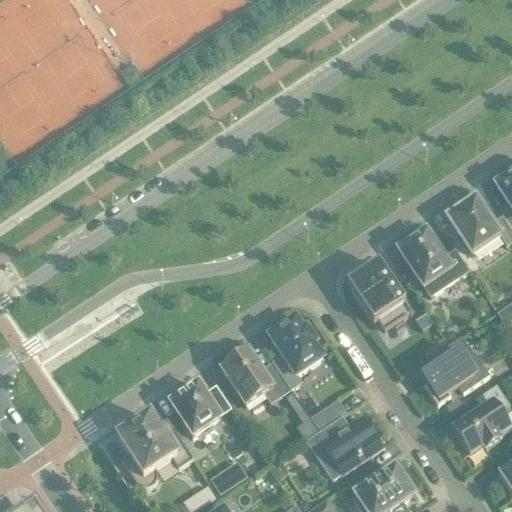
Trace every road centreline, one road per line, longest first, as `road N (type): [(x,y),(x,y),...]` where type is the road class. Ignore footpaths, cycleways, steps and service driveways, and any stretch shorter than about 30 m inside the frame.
road 1 (tertiary): [(0,365),(124,284),(252,256),(511,84)]
road 2 (tertiary): [(457,0),(0,304)]
road 3 (residential): [(314,275),(463,510)]
road 4 (residential): [(100,419),(314,275)]
road 5 (residential): [(314,275),(511,144)]
road 6 (residential): [(0,407),(69,511)]
